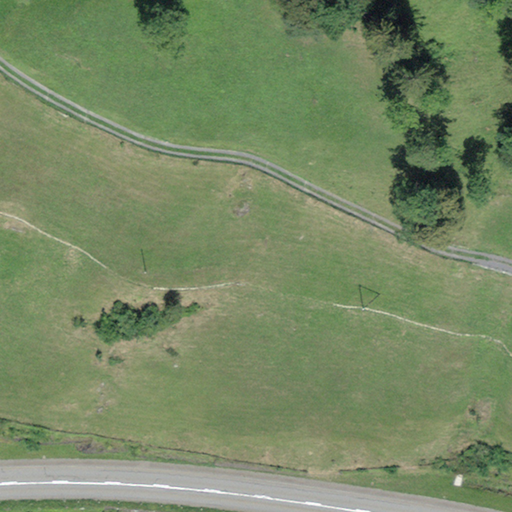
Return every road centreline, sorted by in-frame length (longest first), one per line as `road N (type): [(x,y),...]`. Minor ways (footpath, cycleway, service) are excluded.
road 1 (track): [(511,265),(438,248),(248,160),(132,137),(0,62)]
road 2 (primary): [(0,483),(166,486),(356,511)]
